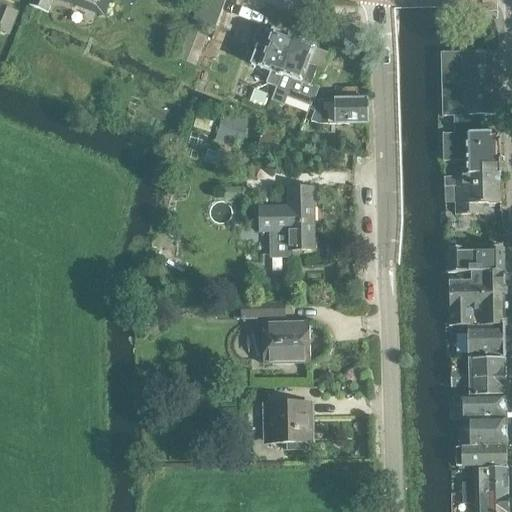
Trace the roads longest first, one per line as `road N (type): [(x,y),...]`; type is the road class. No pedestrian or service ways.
road 1 (unclassified): [(394,511),(383,19),(375,0)]
road 2 (track): [(383,19),(302,15),(265,0)]
